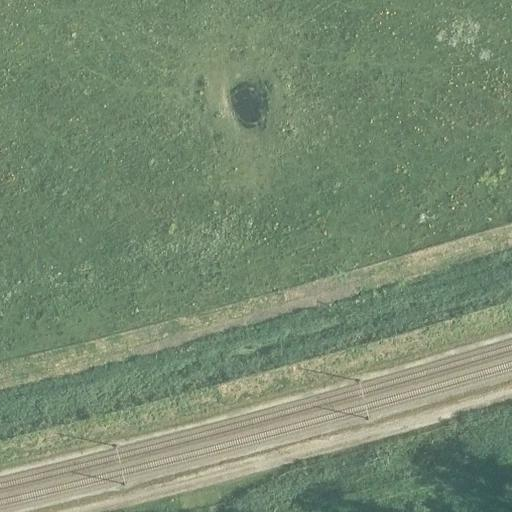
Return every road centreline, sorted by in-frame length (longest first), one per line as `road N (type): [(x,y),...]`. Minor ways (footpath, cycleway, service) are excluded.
road 1 (track): [(89,511),(511,394)]
road 2 (track): [(325,511),(511,457)]
